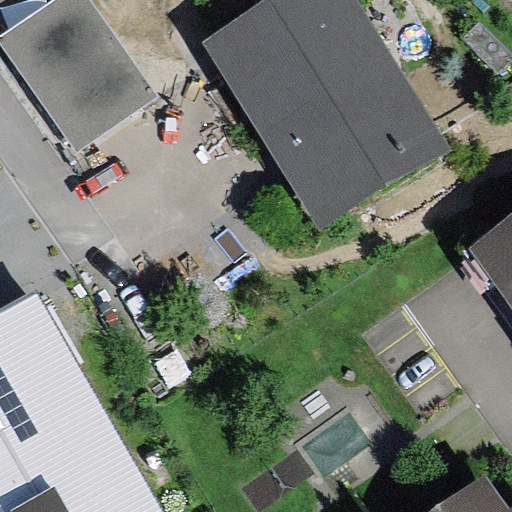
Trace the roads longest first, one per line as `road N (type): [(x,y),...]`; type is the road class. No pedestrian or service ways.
road 1 (residential): [(0,117),(80,234)]
road 2 (residential): [(431,302),(511,414)]
